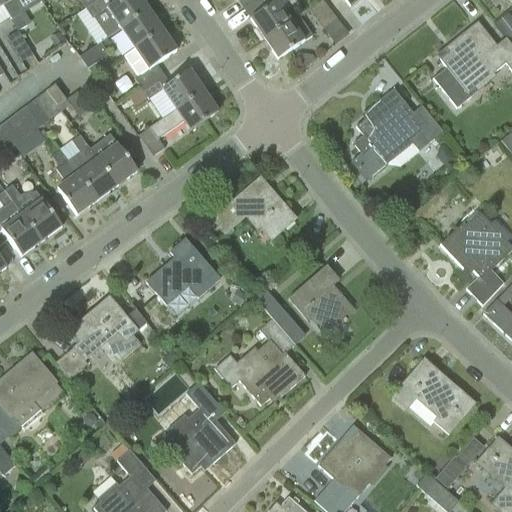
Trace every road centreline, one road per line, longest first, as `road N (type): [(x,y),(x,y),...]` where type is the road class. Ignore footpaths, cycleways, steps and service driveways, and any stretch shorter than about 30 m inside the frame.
road 1 (residential): [(0,324),(268,122)]
road 2 (residential): [(216,511),(423,307)]
road 3 (residential): [(423,307),(268,122)]
road 4 (residential): [(268,122),(422,0)]
road 5 (residential): [(268,122),(187,0)]
